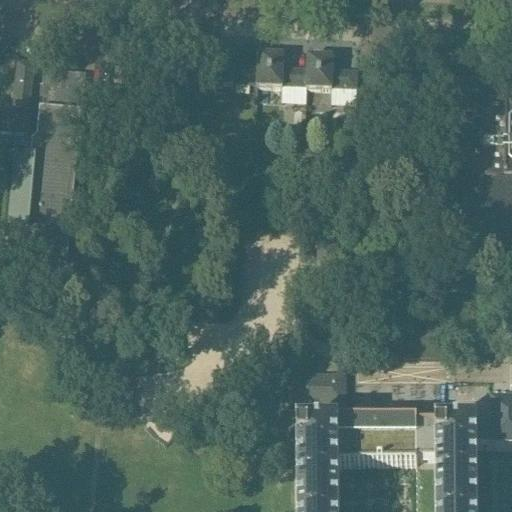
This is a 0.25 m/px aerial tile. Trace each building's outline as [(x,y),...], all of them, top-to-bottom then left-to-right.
[(259,73),(234,72),(235,59),(210,58),(209,90),(234,91),(234,89),(258,90),(259,73)] [(283,93),(283,91),(307,92),(308,75),(284,74),(284,61),(259,60),(259,73),(258,90),(258,92),(283,93)] [(332,95),(332,93),(357,94),(358,77),(333,76),(333,63),(309,62),(308,75),(307,92),(307,94),(332,95)] [(0,139),(29,143),(30,122),(34,123),(35,109),(32,108),(35,71),(19,69),(14,114),(0,112),(0,139)] [(511,89),(464,89),(464,102),(453,102),(451,220),(462,221),(461,282),(511,283),(511,89)] [(307,140),(294,140),(294,156),(306,156),(307,140)] [(307,140),(306,156),(319,157),(320,141),(307,140)] [(18,161),(11,235),(13,235),(12,241),(35,243),(42,163),(18,161)] [(391,195),(392,172),(340,169),(339,193),(391,195)] [(318,247),(317,274),(339,275),(340,248),(318,247)] [(378,343),(378,361),(378,367),(455,367),(454,346),(454,343),(378,343)] [(298,423),(298,431),(298,511),(339,511),(340,471),(341,471),(341,470),(417,469),(417,471),(418,471),(418,467),(437,467),(437,511),(478,511),(478,451),(493,451),(493,452),(511,451),(511,405),(492,406),(493,418),(345,419),(345,410),(346,410),(346,380),(294,380),(293,411),(303,411),(303,420),(302,420),(302,423),(298,423)]
